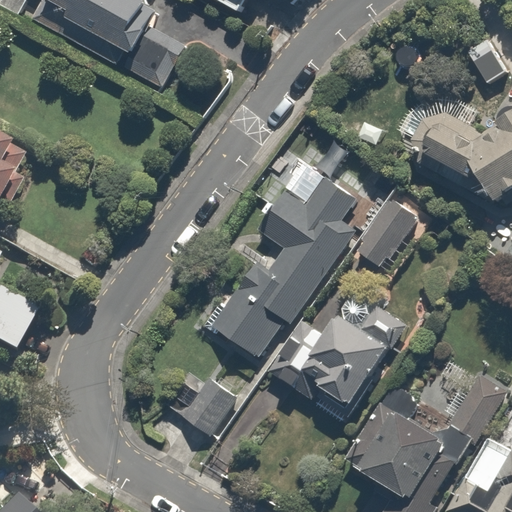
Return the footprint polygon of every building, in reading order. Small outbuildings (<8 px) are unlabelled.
[(171,99),(200,45),(161,24),(169,9),(152,0),(27,0),(78,27),(69,43),(171,99)] [(279,0),(248,0),(273,13),(279,0)] [(426,118),(408,137),(424,153),(443,135),(426,118)] [(0,212),(22,225),(49,176),(4,151),(9,141),(0,136),(0,212)] [(295,159),(310,170),(294,192),(261,238),(296,263),(264,307),(245,293),(222,325),(307,387),(338,345),(309,325),(354,262),(383,283),(430,218),(401,197),(393,191),(387,199),(323,152),(308,142),(295,159)] [(511,144),(488,157),(453,142),(442,169),(482,188),(489,177),(511,217),(511,216),(511,144)] [(0,342),(23,354),(43,315),(0,293),(0,284),(12,261),(0,255),(0,342)] [(511,258),(493,290),(511,301),(511,258)] [(406,340),(362,314),(317,390),(362,416),(406,340)] [(396,419),(381,412),(350,475),(392,495),(383,511),(445,511),(505,388),(469,371),(446,417),(407,398),(396,419)] [(245,405),(215,384),(188,423),(218,443),(245,405)] [(511,511),(511,433),(498,427),(458,511),(511,511)]
